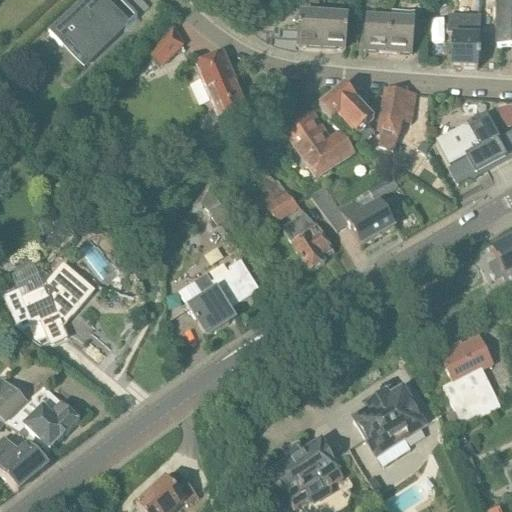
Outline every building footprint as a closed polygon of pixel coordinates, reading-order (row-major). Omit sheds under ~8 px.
[(85,0),(49,34),(62,48),(72,39),(74,41),(69,45),(84,60),(121,27),(102,6),(108,0),(85,0)] [(511,4),(498,4),(497,48),(511,48),(511,4)] [(300,13),(297,47),(321,49),(324,15),(300,13)] [(324,15),(321,49),(346,51),(349,17),(324,15)] [(448,17),(447,34),(453,34),(450,68),(450,70),(478,71),(478,70),(481,18),(448,17)] [(366,19),(363,52),(388,55),(390,21),(366,19)] [(390,21),(388,55),(412,57),(415,23),(390,21)] [(173,28),(147,53),(163,69),(183,49),(173,28)] [(224,54),(193,67),(204,95),(206,94),(220,127),(227,125),(227,126),(243,119),(243,117),(251,114),(237,81),(236,82),(224,54)] [(343,89),(320,110),(333,125),(338,120),(356,139),(357,138),(364,146),(374,137),(367,129),(374,123),(343,89)] [(379,138),(378,137),(378,144),(378,150),(393,155),(397,143),(399,140),(403,125),(411,126),(416,96),(387,92),(379,138)] [(511,107),(497,110),(500,131),(511,129),(511,107)] [(307,119),(287,136),(318,182),(355,158),(341,135),(324,146),(307,119)] [(468,130),(436,148),(457,188),(511,158),(511,133),(497,142),(486,121),(468,130)] [(275,124),(260,138),(267,146),(268,145),(274,153),(287,141),(284,137),(286,135),(275,124)] [(422,143),(416,153),(424,157),(430,147),(422,143)] [(104,176),(98,183),(115,199),(121,192),(104,176)] [(322,193),(310,201),(310,202),(335,236),(348,229),(360,250),(395,230),(379,204),(376,206),(376,204),(402,188),(395,176),(335,211),(322,193)] [(265,194),(251,204),(259,214),(265,210),(277,225),(299,210),(286,196),(287,195),(278,182),(274,184),(265,179),(259,187),(264,192),(265,194)] [(216,203),(204,210),(212,222),(217,228),(228,221),(224,214),(216,203)] [(304,216),(281,231),(291,248),(292,247),(309,275),(324,266),(322,262),(334,256),(315,227),(314,227),(304,216)] [(511,243),(492,254),(506,280),(511,276),(511,243)] [(202,301),(187,310),(207,341),(235,323),(229,313),(259,295),(240,264),(229,271),(235,280),(216,292),(207,277),(192,286),(202,301)] [(26,290),(3,300),(18,334),(41,351),(50,346),(51,348),(67,341),(63,329),(93,294),(62,267),(40,293),(29,298),(26,290)] [(479,342),(440,361),(453,386),(443,391),(455,415),(445,419),(452,434),(501,409),(482,373),(492,367),(479,342)] [(4,384),(0,388),(0,424),(5,427),(19,436),(25,431),(48,453),(50,455),(79,425),(45,390),(30,401),(27,405),(4,384)] [(403,393),(353,424),(376,460),(425,429),(403,393)] [(5,440),(0,444),(0,477),(18,495),(48,469),(27,448),(18,456),(5,440)] [(290,465),(271,477),(288,504),(288,503),(293,511),(295,511),(309,503),(303,494),(323,482),(327,489),(326,489),(328,493),(332,491),(331,490),(343,482),(337,473),(338,472),(321,445),(302,457),(298,450),(285,457),(290,465)] [(175,511),(183,505),(187,509),(197,500),(184,484),(175,492),(166,482),(136,511),(175,511)]
